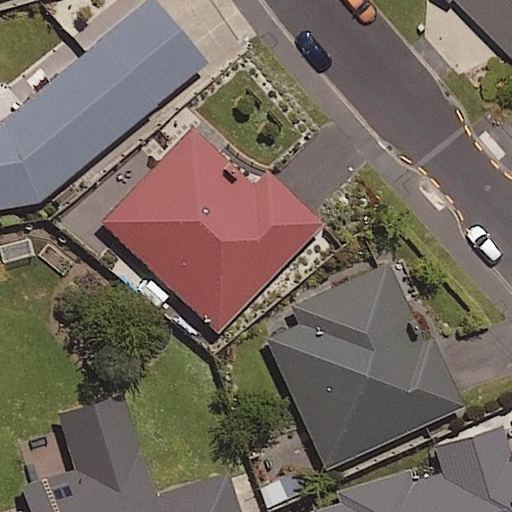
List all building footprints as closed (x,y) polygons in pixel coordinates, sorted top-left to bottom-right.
[(511,0),(453,0),(511,59),(511,0)] [(0,212),(35,207),(201,69),(147,3),(0,124),(0,212)] [(266,171),(250,189),(189,133),(99,230),(215,337),(322,222),(266,171)] [(421,349),(384,266),(288,310),(295,327),(267,339),(326,470),(460,409),(430,344),(421,349)] [(236,511),(226,478),(149,501),(119,402),(58,421),(74,473),(27,487),(34,511),(236,511)] [(511,511),(511,460),(501,433),(307,507),(309,511),(511,511)]
